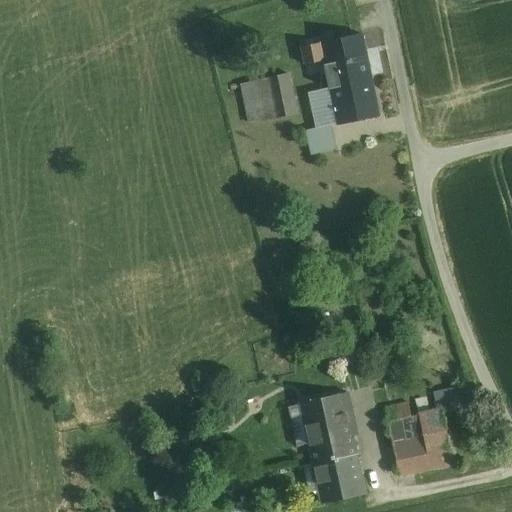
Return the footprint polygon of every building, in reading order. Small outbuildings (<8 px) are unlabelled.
[(362,34),(321,43),(325,60),(324,61),(338,124),(379,115),(368,58),(367,58),(362,34)] [(321,43),(301,47),(305,65),(324,61),(325,60),(321,43)] [(289,74),(268,78),(276,118),(297,113),(289,74)] [(268,78),(242,84),(250,123),(276,118),(268,78)] [(330,125),(306,131),(312,155),(336,150),(337,150),(331,124),(330,125)] [(457,388),(436,392),(440,410),(442,409),(461,405),(457,388)] [(348,391),(302,400),(315,461),(356,453),(350,425),(355,423),(348,391)] [(409,402),(386,407),(389,420),(412,416),(409,402)] [(412,416),(389,420),(401,475),(454,464),(442,409),(440,410),(412,416)] [(356,453),(316,461),(325,501),(364,493),(356,453)]
